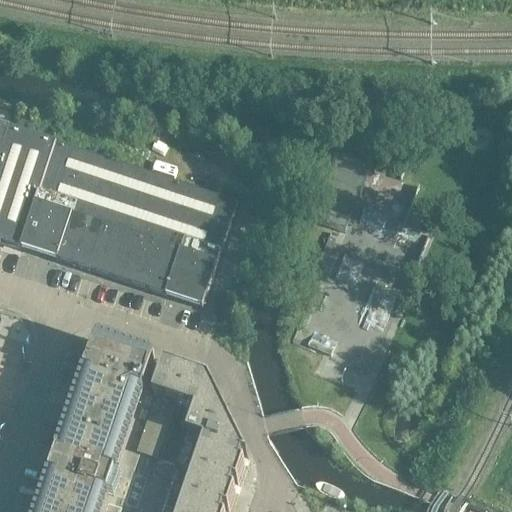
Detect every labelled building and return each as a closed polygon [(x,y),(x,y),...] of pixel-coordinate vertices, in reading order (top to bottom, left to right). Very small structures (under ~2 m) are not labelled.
[(0,159),(10,129),(0,125),(0,159)] [(10,129),(0,159),(0,242),(21,250),(36,204),(57,144),(10,129)] [(36,204),(21,250),(203,310),(238,204),(57,144),(36,204)] [(335,239),(326,235),(318,256),(326,259),(335,239)] [(39,511),(164,511),(208,384),(209,381),(198,377),(178,370),(175,369),(165,366),(155,395),(145,392),(155,362),(97,343),(75,407),(39,511)] [(217,400),(209,384),(208,384),(164,511),(220,511),(221,511),(220,511),(229,511),(236,494),(228,492),(230,485),(238,487),(245,467),(237,464),(239,457),(247,460),(217,400)]
